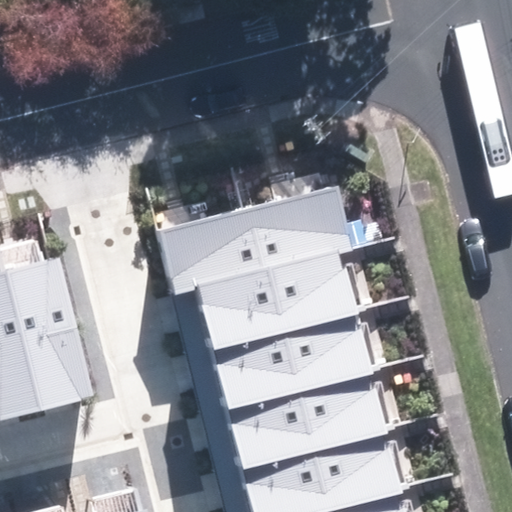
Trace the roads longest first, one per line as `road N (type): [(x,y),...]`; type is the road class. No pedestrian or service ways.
road 1 (residential): [(0,118),(468,3)]
road 2 (secondary): [(510,157),(468,3)]
